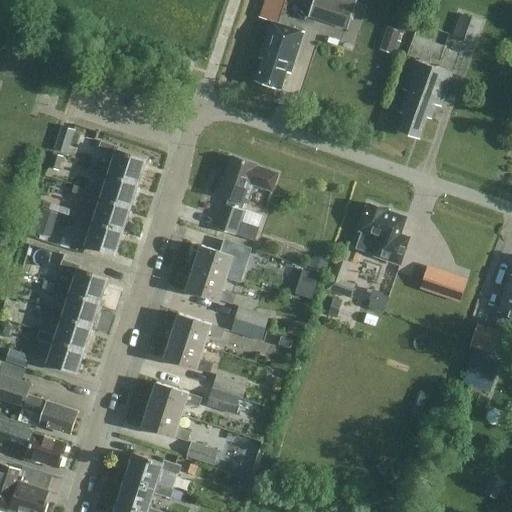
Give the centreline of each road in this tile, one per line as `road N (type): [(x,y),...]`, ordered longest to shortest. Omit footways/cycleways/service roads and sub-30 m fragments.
road 1 (residential): [(68,511),(200,104)]
road 2 (residential): [(511,211),(200,104)]
